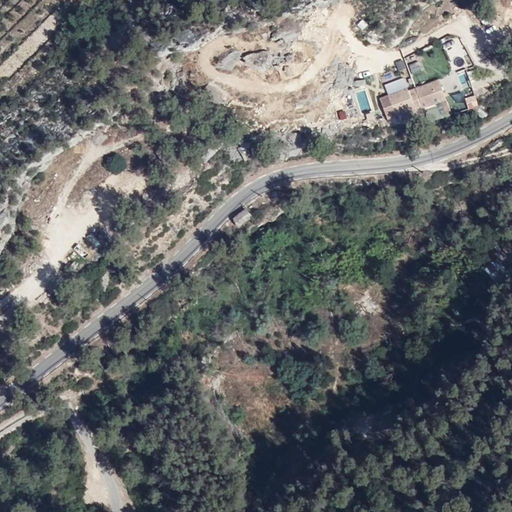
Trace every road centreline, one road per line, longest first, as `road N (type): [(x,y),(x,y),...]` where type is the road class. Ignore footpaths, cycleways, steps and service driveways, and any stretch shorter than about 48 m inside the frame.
road 1 (tertiary): [(0,400),(175,264),(261,183),(447,151),(511,118)]
road 2 (unclassified): [(0,433),(30,414),(71,410),(119,511)]
